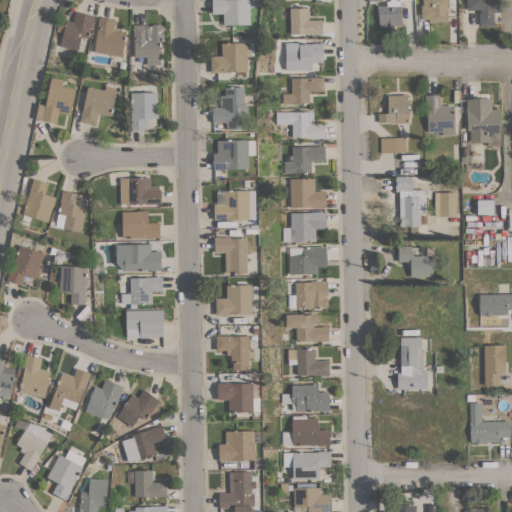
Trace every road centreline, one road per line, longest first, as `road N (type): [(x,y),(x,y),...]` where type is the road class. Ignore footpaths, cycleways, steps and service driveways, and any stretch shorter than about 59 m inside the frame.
road 1 (residential): [(359,511),(346,0)]
road 2 (residential): [(182,0),(193,511)]
road 3 (tertiary): [(34,0),(0,166)]
road 4 (residential): [(189,362),(107,352),(30,319)]
road 5 (residential): [(348,63),(511,63)]
road 6 (residential): [(359,476),(511,477)]
